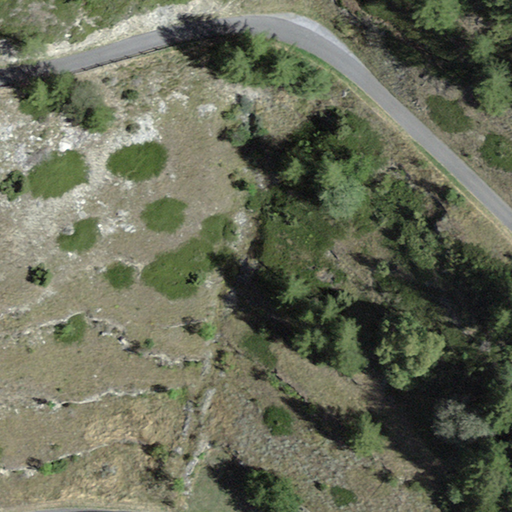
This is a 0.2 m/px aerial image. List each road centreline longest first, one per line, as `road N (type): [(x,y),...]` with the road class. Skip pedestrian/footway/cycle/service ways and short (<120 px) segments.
road 1 (unclassified): [(0,65),(61,62),(126,39),(207,27),(259,27),(327,48),(399,102),(511,216)]
road 2 (unclassified): [(192,511),(91,502),(3,511)]
